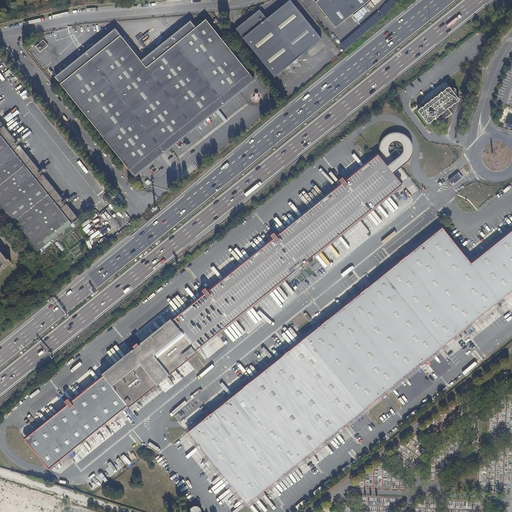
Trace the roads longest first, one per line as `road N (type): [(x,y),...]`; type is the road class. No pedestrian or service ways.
road 1 (motorway): [(0,385),(477,0)]
road 2 (motorway): [(441,0),(0,357)]
road 3 (unclassified): [(4,33),(69,17),(247,0)]
road 4 (unclassified): [(158,189),(141,206),(4,33)]
road 5 (unknown): [(473,40),(404,103),(428,136),(474,148)]
road 6 (unknown): [(0,86),(90,200)]
